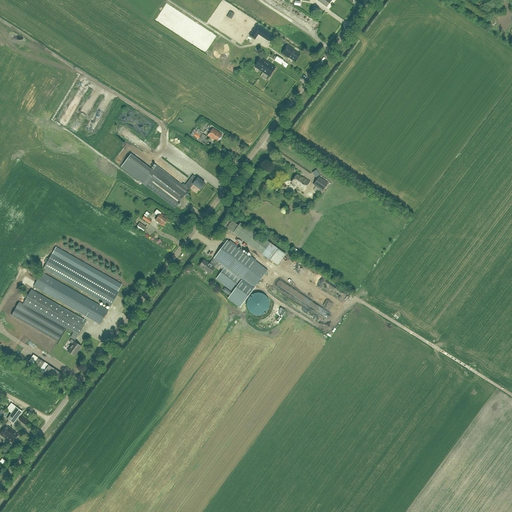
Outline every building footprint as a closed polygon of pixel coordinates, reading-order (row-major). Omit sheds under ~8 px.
[(233,19),(236,12),(231,10),(227,16),(233,19)] [(254,36),(252,38),(256,40),(260,34),(271,42),(274,37),(260,27),(258,29),(259,29),(258,30),(257,31),(257,32),(256,34),(255,33),(254,35),(255,35),(254,36)] [(294,50),(287,45),(281,54),(288,58),(289,57),(295,62),(300,55),(293,50),(294,50)] [(285,66),(287,62),(277,57),(275,61),(285,66)] [(275,68),(260,58),(255,67),(270,76),(275,68)] [(93,133),(102,113),(98,111),(89,131),(93,133)] [(121,131),(140,149),(144,144),(146,146),(147,145),(135,133),(133,136),(124,128),(121,131)] [(222,135),(212,129),(207,136),(217,143),(222,135)] [(203,133),(197,130),(196,131),(193,130),(190,136),(203,144),(206,137),(202,135),(203,133)] [(121,168),(142,184),(175,209),(193,185),(200,190),(205,184),(203,183),(204,182),(198,177),(197,179),(193,176),(198,169),(180,154),(172,164),(162,157),(157,165),(176,179),(175,181),(156,166),(153,170),(132,154),(121,168)] [(302,179),(297,176),(292,183),(300,188),(299,189),(304,192),(310,183),(303,178),(302,179)] [(319,178),(314,186),(323,192),(328,184),(319,178)] [(161,213),(157,210),(154,214),(158,217),(155,221),(163,227),(168,220),(161,214),(161,213)] [(148,213),(146,212),(143,215),(144,216),(142,219),(149,224),(152,221),(145,217),(148,213)] [(239,226),(232,221),(226,228),(270,260),(279,249),(241,222),(239,226)] [(146,227),(139,223),(135,229),(142,234),(146,227)] [(216,279),(233,292),(227,299),(239,307),(267,271),(227,241),(209,265),(204,261),(199,267),(210,275),(215,268),(214,268),(218,262),(225,267),(216,279)] [(279,250),(271,260),(279,265),(286,255),(279,250)] [(118,293),(52,255),(44,269),(110,307),(118,293)] [(0,264),(5,270),(10,266),(4,260),(3,261),(1,259),(0,259),(0,264)] [(108,311),(42,272),(33,286),(100,325),(101,324),(102,324),(103,321),(102,321),(108,311)] [(86,321),(30,290),(22,305),(72,333),(70,338),(75,341),(78,335),(78,336),(86,321)] [(247,304),(247,305),(247,306),(247,307),(247,308),(247,309),(248,309),(248,310),(249,311),(249,312),(250,312),(250,313),(251,313),(251,314),(252,314),(253,314),(253,315),(254,315),(255,315),(256,315),(256,316),(257,316),(258,316),(259,316),(260,316),(260,315),(261,315),(262,315),(263,315),(263,314),(264,314),(265,314),(265,313),(266,313),(266,312),(267,312),(267,311),(268,310),(268,309),(269,308),(269,307),(269,306),(269,305),(269,304),(269,303),(269,302),(269,301),(268,300),(268,299),(268,298),(267,298),(267,297),(266,297),(266,296),(265,296),(265,295),(264,295),(263,294),(262,294),(261,294),(261,293),(260,293),(259,293),(258,293),(257,293),(256,293),(255,293),(255,294),(254,294),(253,294),(252,295),(251,295),(251,296),(250,296),(250,297),(249,297),(249,298),(248,298),(248,299),(248,300),(247,300),(247,301),(247,302),(247,303),(247,304)] [(270,333),(276,326),(271,321),(266,326),(268,328),(266,329),(270,333)] [(74,342),(71,340),(69,342),(73,345),(68,351),(74,356),(81,347),(75,342),(74,342)] [(61,374),(38,358),(33,365),(56,381),(61,374)] [(23,412),(16,407),(7,419),(14,424),(23,412)] [(12,430),(7,426),(0,435),(8,440),(12,443),(18,435),(12,430)] [(15,450),(12,453),(16,458),(20,455),(15,450)]
